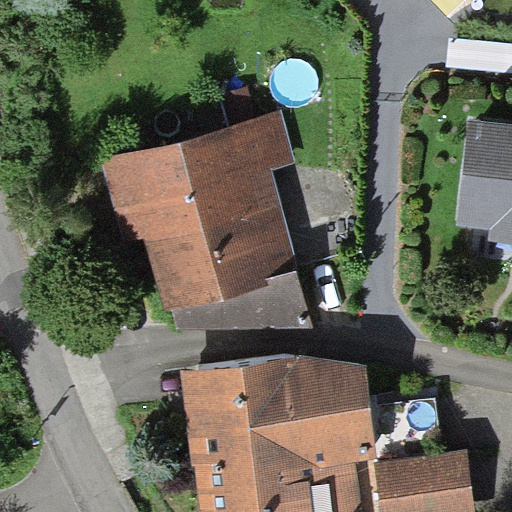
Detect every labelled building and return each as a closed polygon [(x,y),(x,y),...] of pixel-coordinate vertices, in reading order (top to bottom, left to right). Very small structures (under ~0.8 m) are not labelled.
[(285,152),(274,109),(108,153),(127,225),(146,220),(164,286),(289,253),(264,157),(285,152)] [(511,123),(470,118),(457,225),(493,229),(491,239),(511,241),(511,123)] [(289,253),(164,286),(171,315),(306,316),(289,253)] [(185,365),(203,511),(356,511),(346,430),(368,427),(362,365),(283,353),(185,365)] [(462,511),(456,446),(375,455),(380,511),(462,511)]
